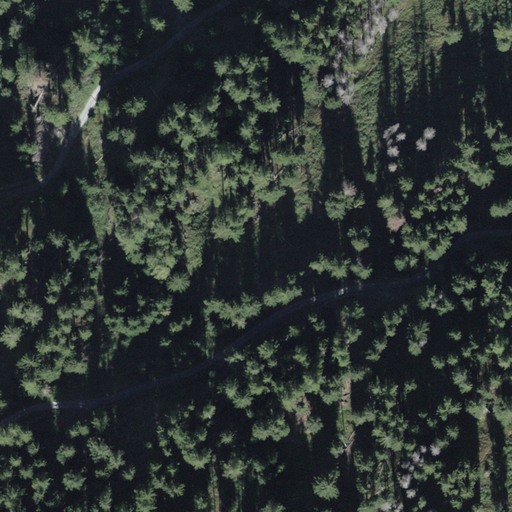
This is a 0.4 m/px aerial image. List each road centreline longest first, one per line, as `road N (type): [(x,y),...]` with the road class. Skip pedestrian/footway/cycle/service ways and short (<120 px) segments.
road 1 (track): [(511,220),(472,236),(426,278),(332,292),(164,379),(103,399),(26,408),(0,422)]
road 2 (track): [(0,192),(45,181),(107,76),(224,0)]
